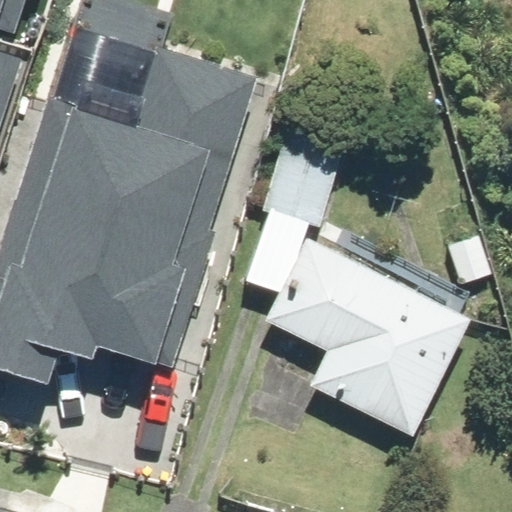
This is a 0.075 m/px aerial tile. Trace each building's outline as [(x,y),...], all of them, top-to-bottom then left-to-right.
[(0,0),(0,17),(15,22),(21,0),(0,0)] [(129,0),(125,35),(235,50),(242,0),(129,0)] [(0,90),(14,41),(0,36),(0,90)] [(166,361),(250,70),(139,38),(126,85),(77,71),(24,255),(10,251),(0,285),(0,356),(51,371),(62,332),(166,361)] [(351,134),(294,120),(274,202),(331,216),(351,134)] [(427,437),(492,313),(321,223),(311,242),(283,227),(251,288),(283,305),(277,316),(339,349),(322,381),(427,437)]
